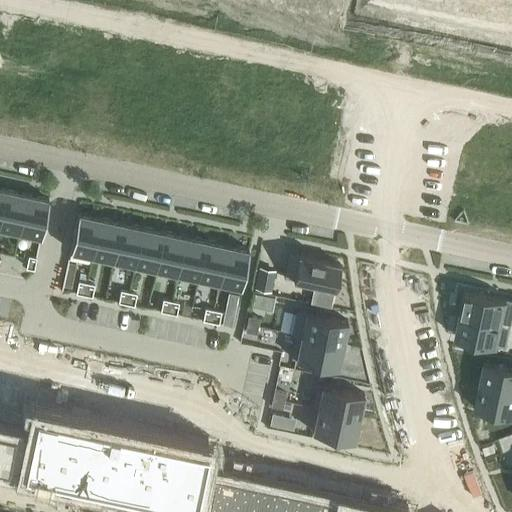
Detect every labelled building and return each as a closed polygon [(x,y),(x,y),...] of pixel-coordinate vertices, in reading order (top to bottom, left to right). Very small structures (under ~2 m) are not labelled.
[(0,62),(0,93),(9,96),(5,116),(29,121),(38,77),(16,72),(17,66),(0,62)] [(57,81),(48,125),(72,130),(81,86),(57,81)] [(92,92),(89,108),(100,110),(104,95),(92,92)] [(116,93),(106,137),(130,142),(134,123),(160,128),(166,98),(139,92),(138,98),(116,93)] [(174,106),(165,150),(189,155),(198,111),(174,106)] [(209,117),(206,133),(218,135),(221,120),(209,117)] [(233,118),(223,162),(247,167),(252,147),(277,153),(283,123),(256,117),(255,123),(233,118)] [(382,157),(386,131),(365,127),(360,153),(382,157)] [(292,131),(282,175),(306,180),(316,136),(292,131)] [(323,141),(320,157),(332,160),(335,144),(323,141)] [(453,165),(443,209),(467,214),(471,194),(497,200),(503,169),(476,164),(475,170),(453,165)] [(511,179),(503,222),(511,223),(511,179)] [(5,190),(0,212),(0,227),(18,231),(26,194),(5,190)] [(26,194),(18,231),(40,236),(48,199),(26,194)] [(78,213),(70,250),(91,255),(99,218),(78,213)] [(99,218),(91,255),(112,259),(120,222),(99,218)] [(120,222),(112,259),(134,264),(142,227),(120,222)] [(142,227),(134,264),(155,268),(163,231),(142,227)] [(163,231),(155,268),(176,273),(184,236),(163,231)] [(184,236),(176,273),(197,277),(205,240),(184,236)] [(205,240),(197,277),(218,282),(226,245),(205,240)] [(226,245),(218,282),(240,287),(248,250),(226,245)] [(287,254),(282,278),(334,289),(339,265),(287,254)] [(28,256),(25,267),(33,269),(36,257),(28,256)] [(270,291),(274,270),(259,267),(254,287),(270,291)] [(78,281),(75,293),(83,294),(86,282),(78,281)] [(86,282),(83,294),(91,296),(94,284),(86,282)] [(120,290),(118,302),(126,303),(128,291),(120,290)] [(460,313),(511,324),(511,319),(511,299),(465,290),(460,313)] [(128,291),(126,303),(133,305),(136,293),(128,291)] [(162,299),(160,311),(168,312),(170,300),(162,299)] [(170,300),(168,312),(176,314),(178,302),(170,300)] [(205,308),(202,320),(210,321),(213,309),(205,308)] [(213,309),(210,321),(218,323),(221,311),(213,309)] [(296,310),(291,333),(342,344),(347,321),(296,310)] [(460,313),(455,336),(506,347),(511,324),(460,313)] [(246,324),(258,326),(260,318),(248,316),(246,324)] [(256,334),(258,326),(246,324),(245,332),(256,334)] [(295,335),(291,358),(337,368),(342,344),(291,333),(291,334),(295,335)] [(511,365),(484,360),(480,383),(511,390),(511,365)] [(155,413),(162,380),(63,362),(57,395),(155,413)] [(511,390),(480,383),(475,407),(511,414),(511,390)] [(322,385),(317,408),(359,417),(364,394),(322,385)] [(272,399),(284,401),(285,393),(274,391),(272,399)] [(282,409),(284,401),(272,399),(270,406),(282,409)] [(317,408),(312,431),(354,440),(359,417),(317,408)] [(22,468),(20,477),(186,511),(192,511),(194,505),(202,467),(206,447),(143,433),(77,419),(34,410),(30,430),(22,468)] [(0,426),(0,463),(6,465),(14,430),(0,426)] [(214,472),(206,507),(228,511),(236,477),(214,472)] [(236,477),(228,511),(250,511),(257,481),(236,477)] [(257,481),(250,511),(272,511),(278,486),(257,481)] [(278,486),(272,511),(294,511),(299,490),(278,486)] [(299,490),(294,511),(316,511),(321,495),(299,490)] [(321,495),(316,511),(339,511),(342,499),(321,495)] [(342,499),(339,511),(361,511),(363,504),(342,499)]
